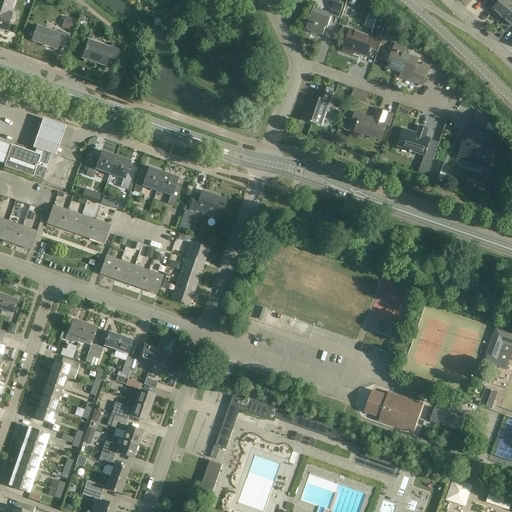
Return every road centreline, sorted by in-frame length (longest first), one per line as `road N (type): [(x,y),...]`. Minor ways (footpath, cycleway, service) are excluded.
road 1 (tertiary): [(200,141),(0,69)]
road 2 (residential): [(144,511),(203,334)]
road 3 (tertiary): [(511,249),(343,191)]
road 4 (residential): [(0,437),(54,281)]
road 5 (residential): [(203,334),(259,180)]
road 6 (residential): [(203,334),(54,281)]
road 7 (residential): [(437,106),(297,66)]
road 8 (unclassified): [(511,100),(406,0)]
